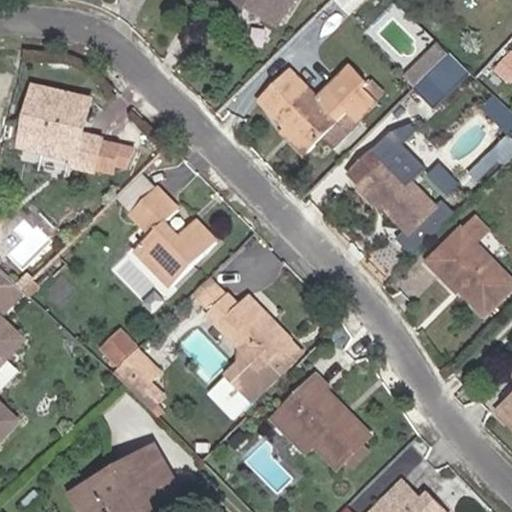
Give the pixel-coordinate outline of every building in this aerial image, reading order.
[(282,21),(295,0),(237,0),(259,13),(262,8),(282,21)] [(282,21),(262,8),(259,13),(279,26),(282,21)] [(440,65),(450,56),(440,46),(424,61),(434,71),(440,65)] [(511,52),(496,69),(510,82),(511,80),(511,52)] [(417,87),(434,71),(424,61),(408,78),(417,87)] [(463,75),(449,61),(443,67),(457,81),(463,75)] [(438,109),(461,86),(457,81),(443,67),(440,65),(434,71),(417,89),(438,109)] [(324,139),(351,112),(360,121),(378,102),(366,90),(370,85),(352,66),(320,98),(291,70),(260,101),(286,128),(310,153),(324,139)] [(93,101),(36,88),(22,147),(76,160),(74,167),(97,172),(98,169),(105,143),(105,140),(85,135),(77,133),(81,119),(88,121),(93,101)] [(333,148),(360,121),(351,112),(324,139),(333,148)] [(85,135),(88,121),(81,119),(77,133),(85,135)] [(310,153),(286,128),(282,133),(306,157),(310,153)] [(403,150),(392,139),(380,150),(391,161),(403,150)] [(105,143),(98,169),(113,173),(119,146),(105,143)] [(412,234),(438,209),(391,161),(380,150),(378,147),(351,174),(363,186),(361,187),(379,207),(383,204),(388,209),(412,234)] [(492,167),(503,157),(496,151),(486,161),(492,167)] [(483,176),(492,167),(486,161),(477,170),(483,176)] [(432,178),(454,192),(464,178),(442,163),(432,178)] [(132,209),(158,186),(147,173),(121,197),(132,209)] [(174,288),(219,243),(197,221),(180,238),(167,224),(180,210),(158,188),(132,214),(153,235),(137,251),(174,288)] [(502,244),(477,219),(464,231),(489,256),(502,244)] [(36,224),(10,255),(26,269),(52,238),(36,224)] [(487,316),(511,291),(511,278),(489,256),(464,231),(463,230),(432,260),(443,272),(440,275),(456,291),(459,288),(487,316)] [(0,302),(17,285),(0,269),(0,302)] [(195,294),(206,306),(222,291),(211,279),(195,294)] [(0,304),(9,313),(26,294),(17,285),(0,302),(0,304)] [(206,306),(212,312),(228,297),(222,291),(206,306)] [(242,364),(227,378),(252,403),(304,352),(251,296),(240,307),(229,295),(228,297),(212,312),(209,315),(242,349),(242,364)] [(124,324),(128,309),(115,305),(111,320),(124,324)] [(0,400),(0,369),(27,340),(0,315),(0,446),(23,422),(0,400)] [(140,353),(120,374),(155,408),(166,397),(152,383),(161,373),(140,353)] [(364,445),(372,437),(327,391),(330,389),(318,378),(285,411),(294,421),(316,443),(341,468),(349,460),(364,445)] [(504,417),(511,408),(511,397),(499,411),(504,417)] [(316,443),(294,421),(289,425),(311,447),(316,443)] [(238,449),(248,440),(242,434),(232,443),(238,449)] [(356,467),(371,452),(364,445),(349,460),(356,467)] [(151,511),(168,511),(186,502),(157,451),(77,496),(85,511),(143,511),(149,509),(151,511)] [(380,506),(373,511),(447,511),(430,494),(423,501),(421,504),(414,497),(416,494),(403,481),(379,505),(380,506)] [(423,501),(416,494),(414,497),(421,504),(423,501)]
